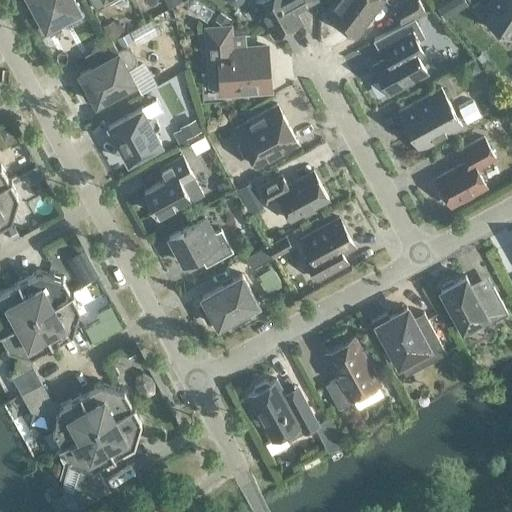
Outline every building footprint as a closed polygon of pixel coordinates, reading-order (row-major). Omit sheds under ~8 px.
[(80,9),(74,0),(30,0),(38,14),(31,18),(42,36),(48,32),(49,35),(62,28),(58,21),(80,9)] [(113,0),(90,0),(96,9),(113,0)] [(258,6),(256,7),(254,10),(259,19),(264,18),(274,36),(301,21),(295,10),(301,7),(314,0),(256,0),(255,1),(258,6)] [(335,0),(325,13),(355,36),(383,0),(335,0)] [(419,0),(404,0),(393,6),(401,22),(424,9),(419,0)] [(511,0),(490,0),(481,15),(511,35),(511,0)] [(447,1),(438,7),(445,18),(454,12),(447,1)] [(219,13),(215,20),(225,26),(229,19),(219,13)] [(118,22),(104,30),(109,39),(123,31),(118,22)] [(227,93),(230,96),(238,95),(241,92),(270,89),(266,46),(243,47),(242,36),(230,37),(229,27),(207,28),(211,84),(221,83),(222,93),(227,93)] [(380,47),(381,48),(386,57),(374,64),(389,92),(426,72),(418,56),(423,54),(410,31),(380,47)] [(128,33),(117,39),(121,47),(133,41),(128,33)] [(112,39),(91,51),(97,63),(80,73),(83,79),(78,82),(87,99),(92,96),(96,102),(135,81),(127,67),(131,65),(134,62),(135,58),(134,54),(131,50),(127,49),(122,50),(118,52),(112,39)] [(477,63),(468,68),(471,75),(481,70),(477,63)] [(462,125),(441,87),(399,110),(420,149),(462,125)] [(242,140),(241,140),(239,141),(238,144),(244,153),(246,154),(249,152),(256,165),(298,142),(277,104),(235,127),(242,140)] [(155,130),(156,129),(158,127),(159,124),(156,119),(152,118),(148,119),(142,106),(108,125),(128,161),(161,143),(155,130)] [(195,122),(180,130),(185,139),(200,131),(195,122)] [(9,124),(0,129),(0,132),(2,136),(9,138),(15,135),(9,124)] [(486,185),(478,171),(480,166),(495,157),(484,136),(460,150),(466,161),(436,178),(440,185),(438,188),(440,193),(443,197),(447,197),(451,204),(486,185)] [(166,178),(144,190),(156,213),(188,196),(190,200),(203,193),(193,175),(182,155),(160,168),(166,178)] [(0,163),(0,184),(9,180),(1,164),(0,163)] [(37,168),(26,173),(32,183),(42,178),(37,168)] [(287,185),(281,174),(259,187),(266,201),(277,195),(290,220),(329,198),(314,170),(287,185)] [(18,195),(9,180),(0,184),(0,224),(11,219),(18,195)] [(227,181),(216,187),(220,195),(232,189),(227,181)] [(248,184),(237,190),(243,201),(254,195),(248,184)] [(317,278),(349,261),(343,250),(354,244),(338,216),(301,236),(310,252),(305,255),(317,278)] [(216,231),(215,231),(211,230),(204,217),(169,236),(184,262),(202,253),(206,254),(211,263),(233,251),(221,229),(216,231)] [(291,246),(285,235),(267,244),(274,256),(291,246)] [(273,256),(266,244),(245,256),(252,268),(273,256)] [(87,260),(74,267),(82,281),(94,274),(87,260)] [(38,270),(18,281),(35,312),(71,292),(62,277),(38,270)] [(258,303),(242,273),(202,295),(205,302),(200,305),(209,321),(214,318),(218,325),(229,319),(232,324),(248,316),(245,310),(258,303)] [(487,316),(488,318),(491,322),(508,312),(494,286),(492,287),(493,289),(484,293),(482,289),(475,287),(472,288),(466,275),(454,282),(452,279),(442,285),(443,288),(440,289),(462,329),(487,316)] [(0,330),(35,312),(18,281),(0,290),(0,330)] [(79,308),(71,292),(35,312),(52,343),(72,332),(79,308)] [(424,312),(416,316),(412,318),(407,307),(389,317),(386,313),(371,321),(382,341),(386,339),(399,362),(416,352),(423,365),(446,352),(424,312)] [(35,312),(0,330),(0,332),(8,347),(19,350),(17,356),(11,375),(21,393),(42,381),(30,360),(29,360),(31,354),(32,354),(52,343),(35,312)] [(103,319),(91,325),(98,338),(110,332),(103,319)] [(339,376),(337,377),(325,384),(339,409),(354,400),(352,398),(379,383),(354,336),(326,352),(339,376)] [(451,336),(444,340),(449,349),(456,345),(451,336)] [(134,351),(127,354),(130,360),(137,356),(134,351)] [(248,394),(256,409),(254,410),(252,415),(256,422),(261,423),(263,422),(272,439),(284,432),(286,436),(291,437),(302,432),(318,423),(300,391),(301,391),(298,384),(284,392),(277,379),(269,383),(268,380),(264,379),(254,384),(253,387),(255,390),(248,394)] [(52,429),(61,444),(97,424),(80,393),(59,405),(53,403),(42,381),(21,393),(31,410),(49,416),(50,416),(56,417),(52,429)] [(100,382),(80,393),(97,424),(132,405),(124,389),(100,382)] [(141,420),(132,405),(97,424),(114,455),(134,444),(141,420)] [(114,455),(97,424),(61,444),(69,459),(80,463),(79,469),(78,469),(75,481),(73,488),(82,505),(104,493),(93,473),(91,472),(93,466),(114,455)] [(334,438),(324,444),(330,455),(340,449),(334,438)]
